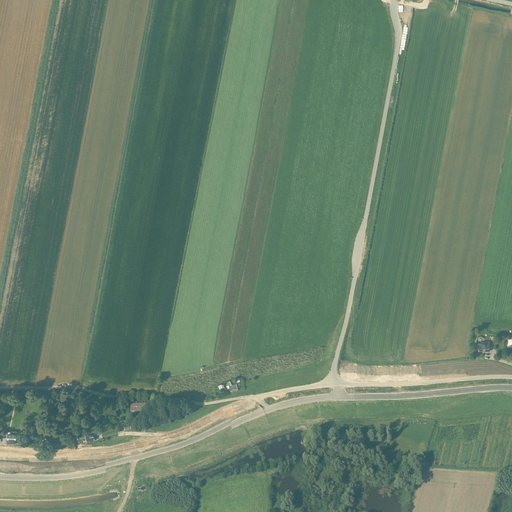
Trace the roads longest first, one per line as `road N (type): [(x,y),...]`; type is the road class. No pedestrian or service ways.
road 1 (unclassified): [(394,0),(398,45),(335,385)]
road 2 (unclassified): [(268,408),(96,469),(0,474)]
road 3 (unclassified): [(0,388),(203,404),(255,398)]
road 4 (unclassified): [(511,377),(335,385)]
road 5 (unclassified): [(511,386),(337,395)]
